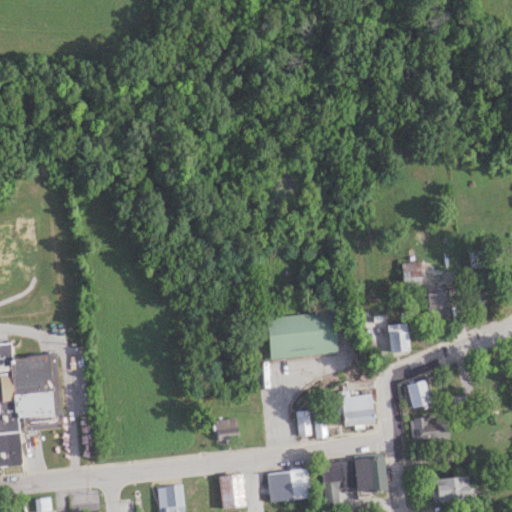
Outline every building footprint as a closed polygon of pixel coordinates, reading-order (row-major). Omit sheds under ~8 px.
[(426,290),(426,318),(448,318),(448,290),(426,290)] [(336,352),(332,311),(264,317),(268,358),(336,352)] [(389,354),(408,352),(404,323),(386,325),(389,354)] [(0,341),(0,465),(19,464),(17,431),(60,427),(55,351),(8,355),(7,341),(0,341)] [(428,402),(421,378),(403,383),(409,407),(428,402)] [(340,426),(371,422),(368,393),(347,395),(346,389),(336,391),(340,426)] [(308,435),(307,409),(295,409),(295,435),(308,435)] [(314,437),(325,436),(323,412),(311,414),(314,437)] [(411,437),(446,437),(446,416),(411,416),(411,437)] [(213,419),(215,441),(237,439),(234,417),(213,419)] [(440,463),(467,463),(467,449),(440,449),(440,463)] [(383,488),(381,457),(319,460),(322,511),(324,511),(338,511),(337,488),(354,487),(354,490),(383,488)] [(307,496),(304,467),(264,472),(268,501),(307,496)] [(217,474),(218,507),(243,506),(241,473),(217,474)] [(430,501),(473,498),(472,486),(468,487),(467,475),(429,478),(430,501)] [(156,484),(155,511),(180,511),(181,484),(156,484)] [(34,510),(48,510),(48,497),(34,497),(34,510)]
